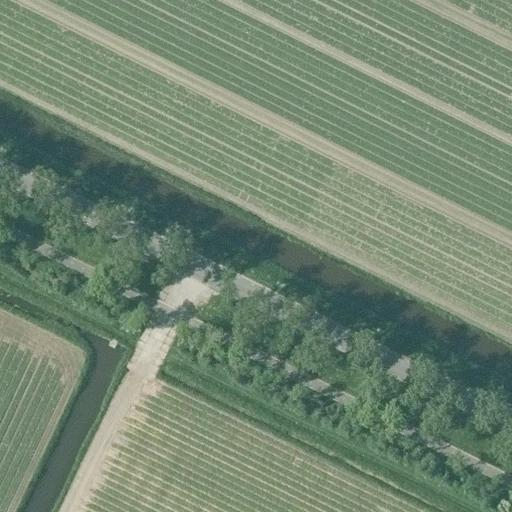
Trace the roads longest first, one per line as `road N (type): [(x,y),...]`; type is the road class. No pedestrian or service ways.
road 1 (tertiary): [(511,422),(0,169)]
road 2 (track): [(139,376),(193,265)]
